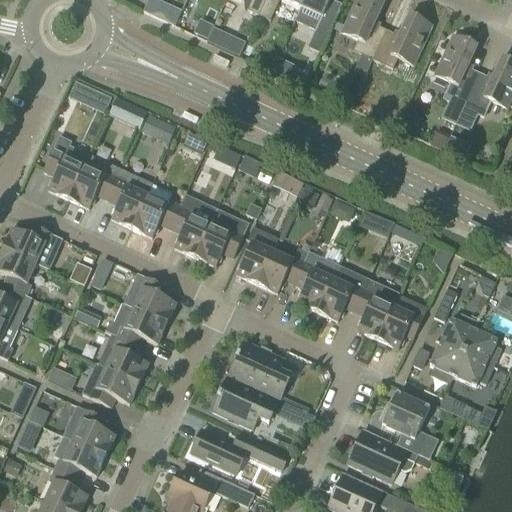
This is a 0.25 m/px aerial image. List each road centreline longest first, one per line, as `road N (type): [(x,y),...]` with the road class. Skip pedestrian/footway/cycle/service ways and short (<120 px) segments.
road 1 (tertiary): [(511,233),(205,92)]
road 2 (residential): [(290,511),(347,387),(339,365),(215,307)]
road 3 (residential): [(215,307),(198,290),(0,196)]
road 4 (residential): [(117,511),(215,307)]
road 5 (residential): [(0,192),(54,63)]
